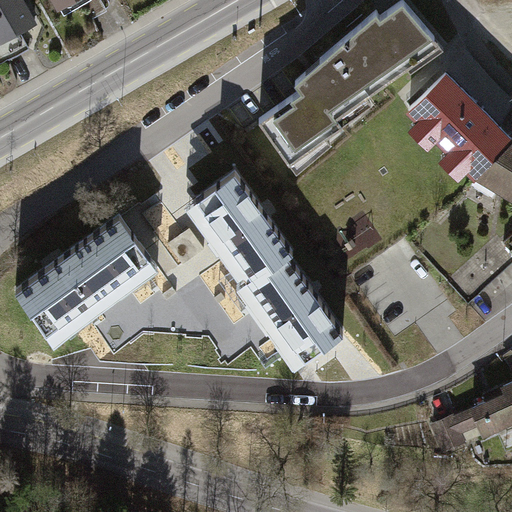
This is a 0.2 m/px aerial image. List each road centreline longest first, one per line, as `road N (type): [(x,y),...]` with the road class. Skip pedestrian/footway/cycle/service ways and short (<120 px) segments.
road 1 (residential): [(511,321),(412,381),(338,394),(24,379),(0,362)]
road 2 (residential): [(0,239),(212,101),(337,0)]
road 3 (tertiary): [(0,429),(294,511)]
road 4 (primary): [(0,142),(245,0)]
